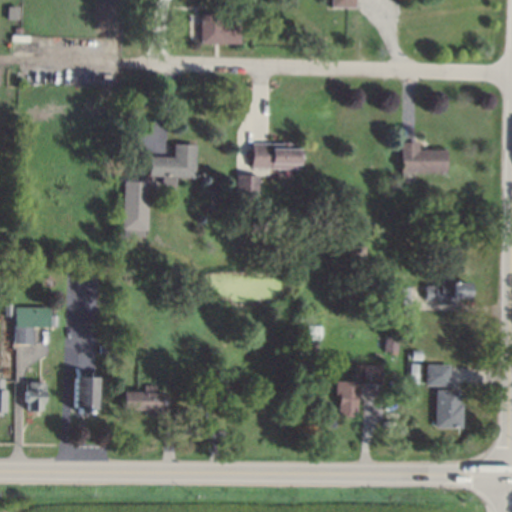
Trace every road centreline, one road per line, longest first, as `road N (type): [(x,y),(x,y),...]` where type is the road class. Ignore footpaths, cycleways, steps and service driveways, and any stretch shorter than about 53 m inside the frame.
road 1 (tertiary): [(0,472),(511,476)]
road 2 (residential): [(123,65),(511,74)]
road 3 (secondary): [(505,511),(511,138)]
